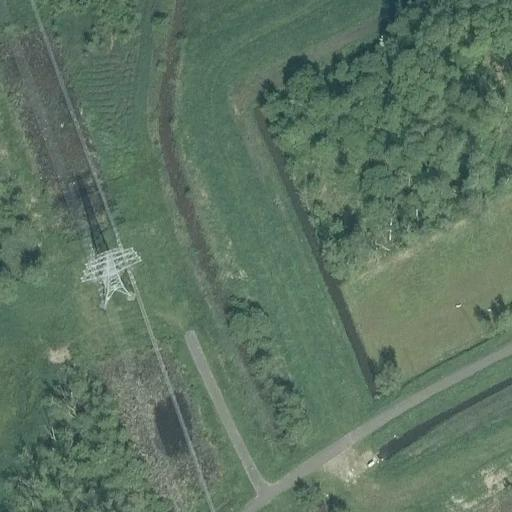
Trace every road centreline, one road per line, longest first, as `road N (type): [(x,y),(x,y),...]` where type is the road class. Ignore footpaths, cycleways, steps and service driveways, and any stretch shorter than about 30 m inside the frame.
road 1 (unclassified): [(511,347),(391,412),(265,499)]
road 2 (track): [(265,499),(182,325)]
